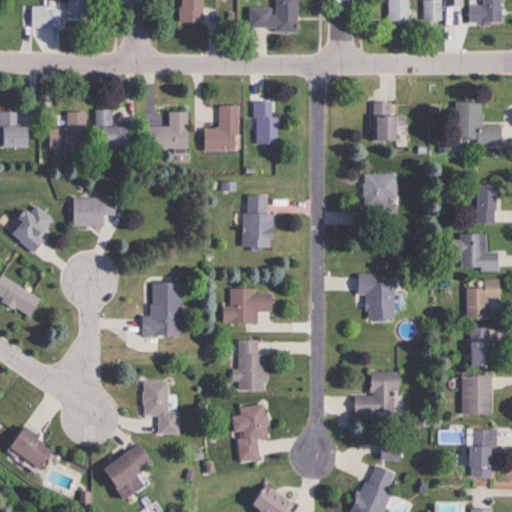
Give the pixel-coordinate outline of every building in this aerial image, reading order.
[(86,21),(85,0),(67,0),(67,21),(86,21)] [(201,23),(200,0),(178,0),(179,23),(201,23)] [(295,0),(271,0),(271,10),(249,9),(248,30),(295,31),(295,0)] [(386,0),(386,23),(408,23),(408,0),(386,0)] [(440,0),(422,0),(422,22),(440,22),(440,0)] [(467,5),(467,24),(500,24),(499,0),(480,0),(481,5),(467,5)] [(44,26),(58,26),(58,13),(44,13),(44,26)] [(253,144),(275,144),(275,102),(253,102),(253,144)] [(372,141),(397,141),(397,117),(390,117),(390,102),(372,102),(372,141)] [(481,126),(481,102),(454,102),(454,143),(499,142),(499,125),(481,126)] [(202,151),(237,151),(237,105),(217,105),(217,128),(202,128),(202,151)] [(95,109),(95,146),(127,145),(127,126),(110,126),(110,109),(95,109)] [(15,126),(15,111),(0,111),(0,146),(26,146),(26,126),(15,126)] [(47,149),(83,150),(84,112),(65,112),(65,128),(47,127),(47,149)] [(187,112),(166,112),(166,126),(146,126),(146,149),(187,149),(187,112)] [(387,174),(363,173),(362,216),(393,217),(393,205),(386,205),(387,174)] [(473,223),(494,223),(494,184),(473,184),(473,223)] [(242,248),(270,248),(270,212),(266,212),(266,195),(242,195),(242,248)] [(102,215),(113,215),(113,197),(70,197),(70,226),(102,226),(102,215)] [(28,213),(24,210),(7,232),(30,251),(54,221),(35,205),(28,213)] [(484,235),(451,235),(451,254),(459,254),(459,270),(497,269),(497,252),(485,252),(484,235)] [(392,320),(392,283),(375,283),(375,274),(356,274),(356,294),(366,294),(366,320),(392,320)] [(0,300),(29,317),(39,298),(0,275),(0,300)] [(465,288),(465,320),(486,320),(486,298),(498,298),(498,279),(483,279),(483,288),(465,288)] [(179,336),(179,282),(149,282),(149,315),(139,315),(139,336),(179,336)] [(270,311),(270,289),(229,289),(229,307),(221,307),(221,323),(256,323),(256,311),(270,311)] [(488,328),(467,328),(467,366),(488,366),(488,328)] [(263,354),(257,354),(257,340),(235,340),(235,391),(263,391),(263,354)] [(397,372),(369,372),(370,396),(353,396),(353,415),(397,415),(397,372)] [(489,414),(489,376),(460,376),(460,414),(489,414)] [(166,382),(141,382),(141,415),(155,415),(155,434),(176,434),(176,411),(166,411),(166,382)] [(266,438),(264,405),(237,406),(237,415),(232,416),(235,462),(256,460),(255,439),(266,438)] [(4,448),(32,470),(49,449),(20,427),(4,448)] [(495,449),(495,429),(465,429),(465,477),(487,477),(487,449),(495,449)] [(148,463),(135,443),(97,468),(118,500),(143,485),(135,472),(148,463)] [(398,443),(380,443),(380,459),(398,459),(398,443)] [(379,511),(394,474),(369,464),(350,511),(379,511)] [(255,511),(287,511),(286,511),(291,503),(260,484),(247,507),(255,511)]
